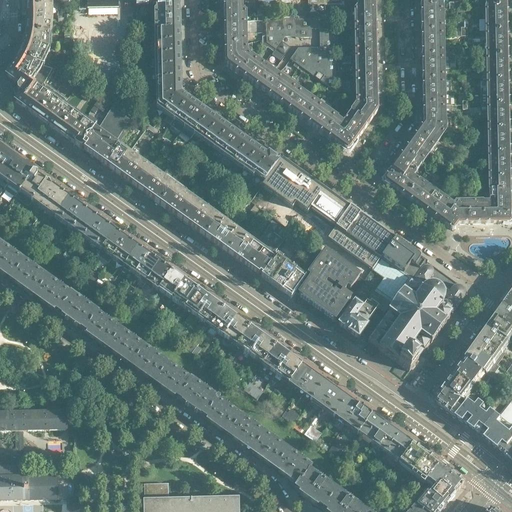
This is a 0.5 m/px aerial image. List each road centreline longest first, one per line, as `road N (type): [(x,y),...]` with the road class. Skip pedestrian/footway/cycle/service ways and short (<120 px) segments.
road 1 (tertiary): [(334,360),(0,122)]
road 2 (residential): [(0,289),(272,486),(286,511)]
road 3 (residential): [(192,0),(198,79),(360,194)]
road 4 (residential): [(360,194),(408,119),(405,0)]
road 5 (tertiary): [(334,360),(492,477)]
road 6 (residential): [(494,291),(360,194)]
road 7 (residential): [(414,404),(494,291)]
